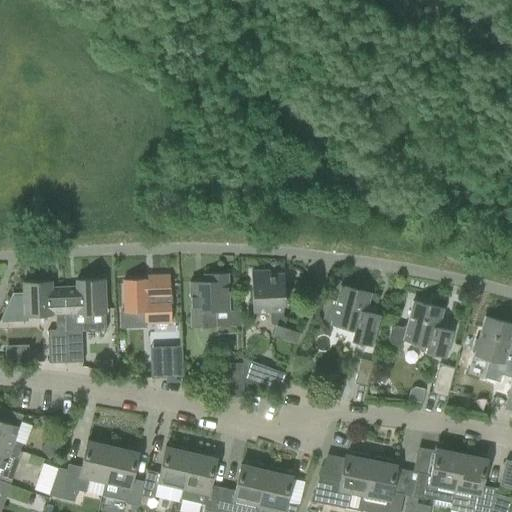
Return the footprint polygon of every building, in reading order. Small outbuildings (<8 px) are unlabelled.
[(296,344),(299,334),(283,328),(286,319),(282,317),(282,306),(284,306),(283,275),(270,275),(269,272),(251,272),(252,312),(270,311),(270,324),(275,326),(272,335),(296,344)] [(227,274),(204,275),(204,282),(189,282),(191,328),(215,327),(214,312),(228,311),(227,274)] [(121,312),(122,328),(146,328),(146,324),(171,323),(169,276),(153,277),(153,280),(123,280),(124,312),(121,312)] [(76,293),(64,293),(66,363),(82,362),(81,333),(106,333),(105,314),(104,279),(76,280),(76,286),(76,293)] [(56,330),(47,331),(48,364),(66,363),(64,293),(51,294),(51,281),(23,282),(23,295),(11,296),(0,320),(0,323),(28,322),(28,317),(55,316),(56,330)] [(328,298),(322,318),(328,320),(331,321),(330,325),(354,331),(351,341),(371,347),(379,316),(365,313),(370,294),(340,286),(336,301),(328,298)] [(403,343),(403,341),(431,348),(430,354),(445,358),(452,332),(438,328),(443,310),(413,302),(406,326),(402,329),(396,327),(391,330),(389,340),(391,345),(398,346),(403,343)] [(475,340),(472,350),(475,351),(473,356),(488,360),(483,377),(499,381),(501,375),(511,377),(511,379),(503,409),(511,411),(511,341),(510,341),(511,334),(511,325),(485,317),(478,340),(475,340)] [(165,383),(183,383),(182,357),(150,358),(151,379),(165,378),(165,383)] [(242,364),(243,382),(278,393),(283,379),(264,372),(266,367),(242,359),(242,364)] [(354,384),(367,387),(373,363),(360,360),(354,384)] [(112,361),(95,362),(95,370),(100,371),(113,373),(112,361)] [(243,398),(243,382),(242,364),(226,364),(227,398),(243,398)] [(447,398),(454,369),(438,365),(431,394),(447,398)] [(16,434),(22,416),(0,407),(0,444),(20,452),(23,444),(15,441),(17,435),(16,434)] [(49,442),(40,450),(48,460),(58,452),(49,442)] [(68,465),(67,471),(58,469),(49,496),(74,502),(77,490),(86,492),(89,478),(104,482),(112,448),(87,442),(80,468),(69,465),(68,465)] [(0,481),(0,482),(10,485),(19,460),(17,459),(20,452),(0,444),(0,481)] [(112,448),(104,482),(105,482),(101,496),(126,502),(125,503),(132,505),(130,511),(137,511),(138,506),(141,495),(144,482),(131,480),(137,454),(112,448)] [(180,499),(190,453),(165,448),(159,474),(146,471),(144,482),(141,495),(154,498),(154,497),(179,503),(180,499)] [(413,496),(413,498),(417,499),(425,500),(426,498),(435,500),(435,504),(450,507),(451,504),(461,455),(435,450),(430,476),(417,473),(413,493),(413,496)] [(319,478),(310,501),(360,511),(364,495),(363,495),(370,465),(370,461),(367,460),(368,455),(350,452),(349,456),(345,456),(339,482),(329,480),(319,478)] [(182,488),(180,499),(205,505),(202,511),(216,511),(222,488),(209,485),(215,459),(190,453),(182,488)] [(461,455),(451,504),(452,504),(450,511),(457,511),(488,511),(489,508),(493,489),(481,486),(486,460),(461,455)] [(364,495),(360,511),(364,511),(399,511),(403,495),(390,492),(396,466),(391,465),(392,460),(374,457),(373,461),(370,461),(370,465),(363,495),(364,495)] [(511,489),(511,462),(505,460),(499,486),(511,489)] [(234,491),(222,488),(216,511),(256,511),(258,505),(266,471),(262,470),(264,466),(246,461),(245,466),(240,465),(234,491)] [(258,505),(256,511),(296,511),(299,506),(285,503),(291,477),(287,476),(288,471),(270,467),(269,472),(266,471),(258,505)] [(408,496),(404,511),(414,511),(416,505),(417,499),(413,498),(413,496),(408,496)]
